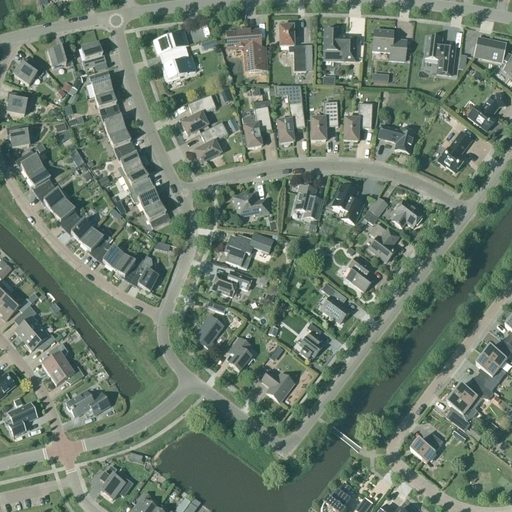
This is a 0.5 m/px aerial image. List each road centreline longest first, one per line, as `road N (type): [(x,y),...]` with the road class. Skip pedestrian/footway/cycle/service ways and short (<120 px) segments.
road 1 (residential): [(466,215),(402,177),(361,167),(259,171),(181,194)]
road 2 (residential): [(511,287),(392,443),(397,469),(461,511)]
road 3 (unclassified): [(284,449),(466,215)]
road 4 (residential): [(164,317),(72,261),(18,197),(0,159)]
road 5 (residential): [(181,194),(143,116),(115,16)]
road 6 (unclassified): [(511,20),(366,0)]
road 7 (unclassified): [(65,451),(130,432),(190,391)]
road 8 (unclassified): [(251,0),(115,16)]
road 9 (residential): [(65,451),(38,386),(0,341)]
road 10 (residential): [(164,317),(189,246),(181,194)]
